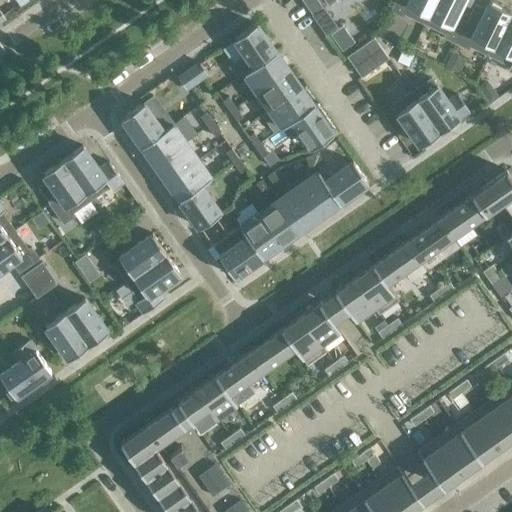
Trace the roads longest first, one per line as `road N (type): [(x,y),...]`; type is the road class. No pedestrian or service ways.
road 1 (residential): [(253,326),(511,145)]
road 2 (residential): [(143,511),(96,443),(253,326)]
road 3 (residential): [(253,326),(96,114)]
road 4 (residential): [(259,0),(387,178)]
road 5 (residential): [(96,114),(253,0)]
